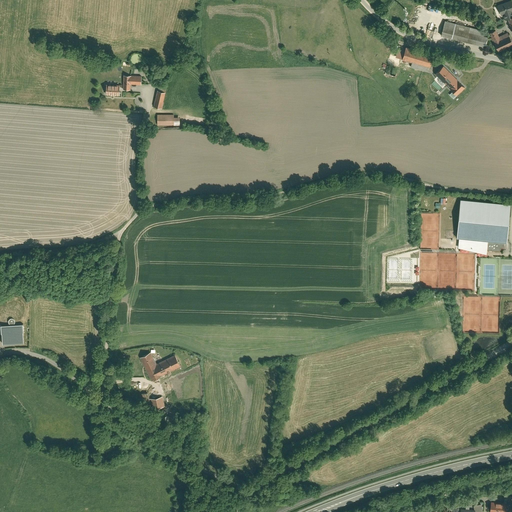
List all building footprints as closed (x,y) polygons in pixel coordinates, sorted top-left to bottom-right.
[(508,16),(511,14),(511,0),(502,0),(498,2),(502,13),(504,12),(506,17),(508,16)] [(443,33),(486,44),(489,34),(484,32),(485,28),(447,18),(443,33)] [(490,30),(498,49),(511,42),(511,37),(509,30),(500,34),(497,27),(490,30)] [(416,46),(409,45),(406,58),(414,60),(412,65),(431,70),(435,56),(436,52),(416,46)] [(445,63),(437,71),(454,89),(451,93),(455,97),(468,84),(462,78),(461,80),(445,63)] [(113,98),(143,99),(144,87),(140,87),(140,82),(143,82),(143,73),(142,73),(125,72),(125,86),(114,86),(113,98)] [(161,84),(160,84),(155,104),(164,106),(168,86),(161,84)] [(511,202),(460,197),(457,236),(460,236),(460,245),(490,252),(490,248),(503,249),(503,245),(506,245),(506,240),(509,241),(511,202)] [(11,323),(1,324),(3,341),(3,343),(24,341),(23,323),(14,323),(12,323),(11,323)] [(152,350),(140,355),(151,380),(163,374),(162,372),(182,363),(177,352),(157,361),(152,350)] [(149,391),(141,393),(144,410),(166,405),(163,395),(150,398),(149,391)] [(491,502),(489,511),(506,511),(507,508),(507,504),(504,504),(491,502)]
